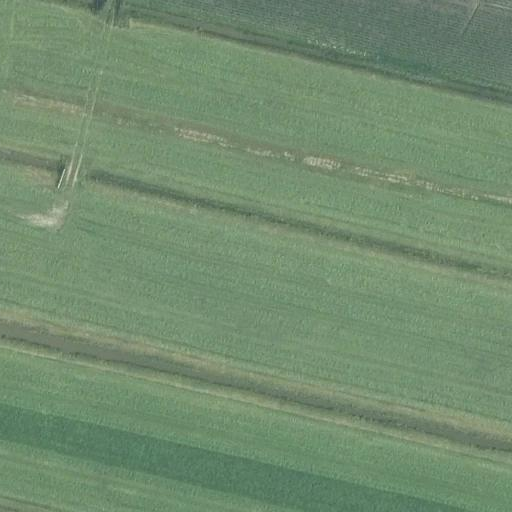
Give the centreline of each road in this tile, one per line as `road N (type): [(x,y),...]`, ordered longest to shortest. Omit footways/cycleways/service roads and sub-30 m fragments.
road 1 (track): [(47,212),(511,361)]
road 2 (track): [(84,114),(511,207)]
road 3 (track): [(0,95),(84,114),(113,0)]
